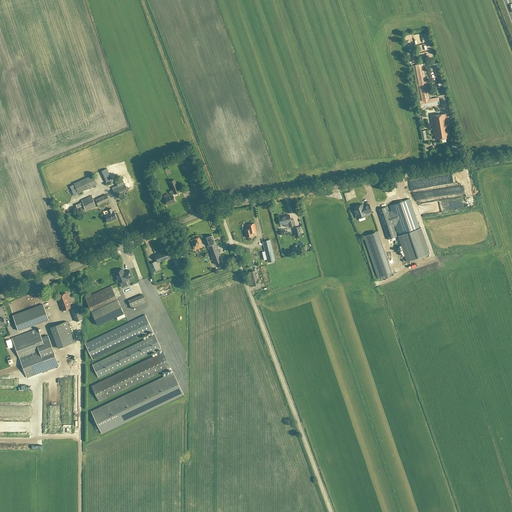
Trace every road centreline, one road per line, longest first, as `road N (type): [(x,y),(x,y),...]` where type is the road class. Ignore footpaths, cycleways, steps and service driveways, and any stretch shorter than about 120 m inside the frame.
road 1 (residential): [(0,298),(226,205),(511,159)]
road 2 (track): [(219,207),(142,0)]
